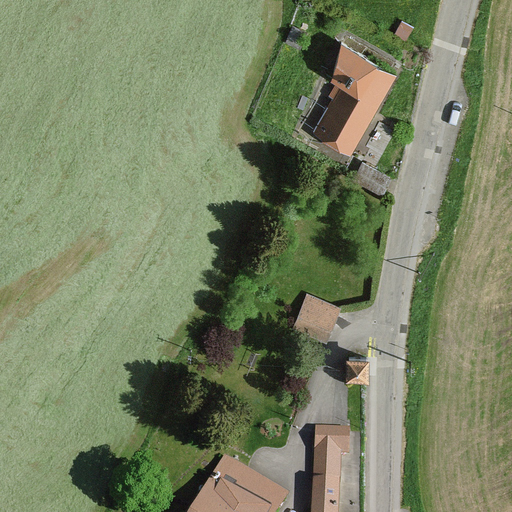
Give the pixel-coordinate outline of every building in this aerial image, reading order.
[(345,156),(393,74),(335,42),(325,81),(335,90),(309,135),(345,156)] [(327,342),(341,310),(307,295),(293,328),(327,342)] [(368,384),(369,363),(358,362),(346,362),(345,383),(368,384)] [(334,511),(338,457),(351,456),(350,429),(312,432),(306,511),(334,511)] [(184,511),(278,511),(287,498),(220,456),(184,511)]
